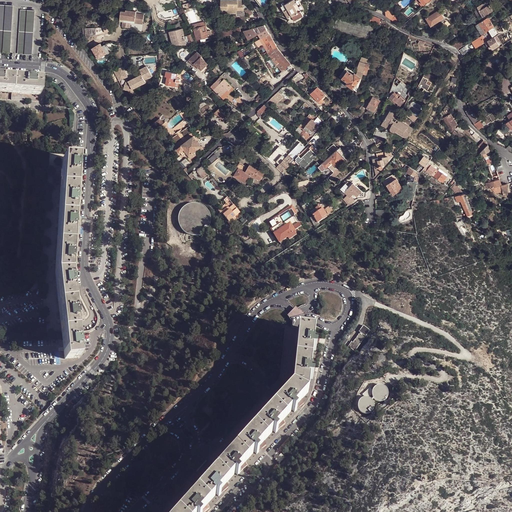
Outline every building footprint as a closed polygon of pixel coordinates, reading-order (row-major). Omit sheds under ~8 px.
[(299,6),(296,8),(294,4),(297,3),(295,0),(292,0),(281,7),(288,18),(292,16),(295,21),(304,16),(299,6)] [(242,2),(222,1),(222,14),(237,14),(237,11),(244,12),(244,6),(242,6),(242,2)] [(488,14),(496,9),(492,3),(485,7),(484,8),(488,14)] [(12,6),(6,5),(3,53),(10,54),(12,6)] [(18,54),(25,55),(28,10),(21,10),(18,54)] [(34,10),(28,10),(25,55),(32,55),(34,10)] [(130,12),(125,11),(124,18),(129,19),(135,20),(137,20),(147,23),(148,16),(149,14),(131,10),(130,12)] [(385,11),(386,12),(386,15),(391,19),(395,16),(387,10),(385,11)] [(445,17),(440,10),(427,18),(432,25),(445,17)] [(384,20),(373,17),(370,22),(381,26),(384,20)] [(494,26),(489,17),(481,22),(486,32),(494,26)] [(482,34),(486,32),(481,22),(477,24),(482,34)] [(256,34),(259,38),(261,37),(268,33),(264,25),(253,28),(252,27),(240,31),(245,40),(251,37),(256,34)] [(204,26),(192,28),(195,40),(199,39),(205,38),(207,37),(204,26)] [(233,28),(219,32),(221,37),(228,35),(232,33),(235,33),(233,28)] [(181,32),(169,34),(171,40),(173,39),(174,44),(185,44),(185,41),(183,38),(181,32)] [(288,32),(280,33),(284,42),(289,42),(288,32)] [(185,41),(188,40),(189,42),(193,41),(190,33),(186,34),(184,35),(185,37),(183,38),(185,41)] [(261,37),(265,43),(272,39),(268,33),(261,37)] [(481,45),(488,41),(484,34),(477,39),(479,42),(481,45)] [(266,51),(269,49),(265,43),(261,37),(259,38),(258,38),(258,39),(266,51)] [(500,45),(495,38),(489,41),(493,49),(500,45)] [(265,43),(269,49),(275,46),(272,39),(265,43)] [(454,47),(458,49),(466,44),(463,39),(451,45),(454,47)] [(102,43),(92,49),(93,52),(92,52),(96,59),(104,54),(106,57),(113,53),(109,45),(107,46),(106,44),(103,46),(102,43)] [(269,49),(271,53),(278,62),(284,69),(290,64),(277,49),(275,46),(269,49)] [(459,50),(463,54),(469,50),(466,46),(459,50)] [(276,64),(278,62),(271,53),(269,49),(266,51),(271,58),(276,64)] [(197,65),(201,69),(207,62),(201,56),(201,55),(197,50),(190,57),(197,65)] [(197,65),(190,57),(188,59),(195,66),(197,65)] [(122,90),(128,92),(132,90),(145,84),(144,81),(151,78),(146,67),(139,71),(141,76),(127,82),(125,81),(122,90)] [(127,78),(123,70),(115,74),(119,82),(127,78)] [(343,78),(349,82),(354,75),(348,71),(343,78)] [(176,80),(177,75),(165,72),(164,78),(166,78),(165,86),(177,88),(178,84),(179,83),(180,82),(180,81),(179,81),(176,80)] [(353,88),(357,84),(359,81),(361,78),(359,76),(355,73),(354,75),(349,82),(348,84),(353,88)] [(429,78),(424,76),(423,78),(421,81),(419,84),(419,85),(418,88),(423,90),(423,94),(427,96),(430,93),(432,91),(428,89),(430,85),(431,83),(432,82),(428,80),(429,78)] [(210,85),(213,88),(222,80),(219,77),(210,85)] [(0,93),(10,94),(11,80),(4,79),(0,78),(0,93)] [(232,86),(224,78),(222,80),(213,88),(217,93),(218,93),(223,98),(234,88),(232,86)] [(40,96),(41,82),(33,81),(29,81),(24,81),(19,80),(11,80),(10,94),(40,96)] [(200,88),(195,82),(191,86),(196,91),(200,88)] [(317,101),(324,95),(316,87),(310,93),(317,101)] [(278,101),(282,96),(277,91),(273,95),(278,101)] [(396,96),(393,93),(390,96),(391,97),(395,101),(398,98),(396,96)] [(399,105),(405,99),(401,96),(398,98),(395,101),(396,102),(399,105)] [(368,108),(374,111),(380,100),(374,97),(368,108)] [(233,108),(227,103),(224,106),(230,111),(233,108)] [(400,115),(391,109),(381,124),(387,128),(388,125),(391,127),(391,128),(391,129),(391,130),(392,131),(393,132),(394,132),(395,132),(396,131),(397,130),(408,137),(412,129),(408,126),(407,128),(398,123),(397,124),(392,121),(394,118),(397,120),(400,115)] [(408,112),(406,115),(414,122),(417,118),(408,112)] [(226,118),(220,113),(217,116),(222,121),(226,118)] [(480,121),(473,113),(468,116),(471,121),(474,124),(480,121)] [(454,120),(452,122),(448,115),(444,118),(450,129),(458,125),(454,120)] [(301,135),(307,139),(319,127),(310,119),(304,125),(302,128),(305,130),(301,135)] [(480,121),(474,124),(479,130),(484,126),(481,121),(480,121)] [(347,131),(352,126),(349,123),(344,128),(347,131)] [(456,128),(462,133),(465,129),(460,124),(456,128)] [(408,137),(397,130),(396,131),(395,132),(394,132),(393,132),(392,131),(406,140),(408,137)] [(200,145),(192,136),(181,145),(183,148),(186,153),(188,155),(193,151),(195,150),(200,145)] [(488,145),(484,140),(479,147),(483,150),(488,145)] [(288,155),(287,155),(293,161),(294,160),(293,159),(304,146),(301,144),(299,142),(288,155)] [(311,145),(306,150),(305,148),(297,156),(301,160),(297,164),(302,170),(317,154),(318,153),(311,145)] [(490,151),(488,145),(483,150),(481,153),(482,154),(483,153),(490,151)] [(287,155),(288,155),(278,146),(266,159),(268,162),(276,168),(280,163),(283,160),(287,155)] [(336,150),(326,159),(334,167),(343,159),(336,150)] [(395,155),(393,154),(386,156),(385,152),(377,154),(377,159),(378,162),(383,161),(385,160),(387,160),(388,161),(389,162),(388,162),(389,162),(391,159),(395,155)] [(217,158),(214,155),(208,160),(211,163),(217,158)] [(287,155),(283,160),(288,166),(293,161),(287,155)] [(426,166),(428,163),(427,162),(430,159),(425,155),(420,161),(420,162),(426,166)] [(76,160),(62,160),(55,273),(65,359),(79,357),(69,271),(76,160)] [(385,160),(383,161),(384,167),(380,168),(380,170),(382,169),(383,170),(389,162),(388,162),(389,162),(388,161),(387,160),(385,160)] [(286,168),(280,163),(276,168),(281,173),(282,172),(286,168)] [(438,170),(428,163),(426,166),(424,169),(434,176),(438,170)] [(262,174),(248,165),(246,168),(244,172),(248,175),(258,181),(262,174)] [(411,168),(408,173),(415,178),(413,183),(412,187),(412,189),(416,190),(416,188),(420,173),(418,172),(411,168)] [(447,176),(438,170),(434,176),(443,182),(447,176)] [(243,183),(248,175),(244,172),(241,175),(234,171),(231,176),(243,183)] [(329,182),(335,176),(332,172),(326,178),(329,182)] [(492,185),(493,187),(498,186),(502,185),(500,179),(491,181),(492,185)] [(394,182),(388,185),(393,195),(400,191),(398,188),(397,187),(396,184),(394,182)] [(455,182),(455,183),(453,186),(459,193),(463,192),(455,182)] [(343,193),(348,198),(352,194),(351,194),(356,188),(352,184),(343,193)] [(502,185),(498,186),(499,190),(503,189),(504,194),(508,193),(507,184),(502,185)] [(356,188),(351,194),(352,194),(355,197),(360,192),(356,188)] [(466,193),(459,195),(466,211),(472,209),(466,193)] [(238,213),(235,209),(229,201),(225,205),(229,210),(222,215),(227,222),(234,216),(238,213)] [(206,231),(208,227),(210,224),(211,220),(210,216),(209,212),(207,209),(204,206),(200,204),(196,203),(195,203),(191,204),(187,205),(184,207),(181,210),(180,214),(179,218),(179,221),(180,225),(182,229),(184,232),(188,234),(191,235),(196,235),(199,235),(203,233),(206,231)] [(324,217),(324,218),(333,213),(328,206),(320,210),(324,217)] [(277,215),(267,222),(271,229),(270,230),(276,241),(281,239),(285,237),(286,239),(294,235),(291,231),(299,226),(292,215),(294,214),(290,207),(277,214),(277,215)] [(320,210),(310,216),(311,217),(314,223),(318,220),(320,219),(324,217),(320,210)] [(291,329),(292,329),(292,326),(293,323),(292,319),(292,317),(306,314),(298,308),(296,306),(295,307),(288,315),(290,318),(291,320),(292,322),(291,329)] [(363,325),(359,331),(360,332),(353,342),(351,341),(348,346),(355,350),(370,330),(363,325)] [(178,511),(217,469),(292,385),(298,330),(292,329),(291,329),(283,328),(277,379),(273,384),(267,390),(224,438),(205,459),(160,510),(157,511),(178,511)] [(312,331),(298,330),(292,385),(217,469),(178,511),(198,511),(218,490),(228,479),(236,470),(255,449),(277,424),(295,404),(306,392),(308,375),(311,347),(312,331)] [(387,391),(386,388),(383,386),(381,385),(378,386),(375,387),(374,388),(373,390),(372,393),(372,396),(373,398),(376,400),(378,401),(381,401),(384,400),(386,399),(387,396),(388,393),(387,391)] [(370,388),(363,394),(368,397),(372,394),(372,393),(372,391),(370,388)] [(359,403),(358,405),(358,406),(359,409),(361,411),(363,413),(366,413),(368,413),(370,413),(372,411),(374,408),(374,406),(374,403),(373,400),(370,399),(368,398),(365,397),(362,398),(360,400),(359,403)]
